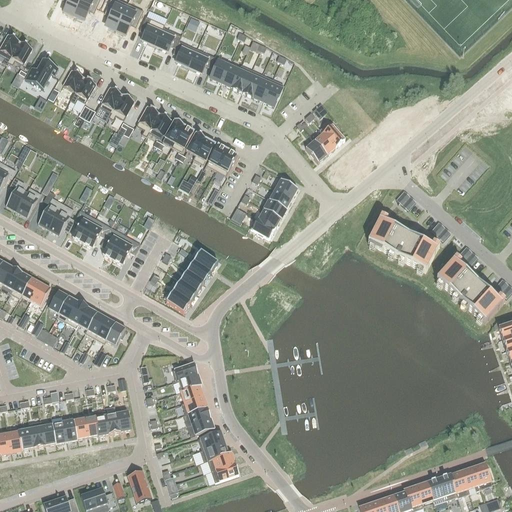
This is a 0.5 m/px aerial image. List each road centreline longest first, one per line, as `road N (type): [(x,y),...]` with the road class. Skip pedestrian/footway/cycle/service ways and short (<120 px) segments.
road 1 (residential): [(29,0),(41,22),(266,123),(338,209)]
road 2 (residential): [(0,507),(147,457),(130,366),(146,330)]
road 3 (residential): [(338,209),(225,304),(212,336)]
road 4 (residential): [(216,361),(233,425),(300,509)]
road 5 (residential): [(511,277),(387,166)]
road 6 (residential): [(511,60),(387,166)]
road 7 (residential): [(133,297),(0,222)]
road 8 (residential): [(0,247),(122,316)]
